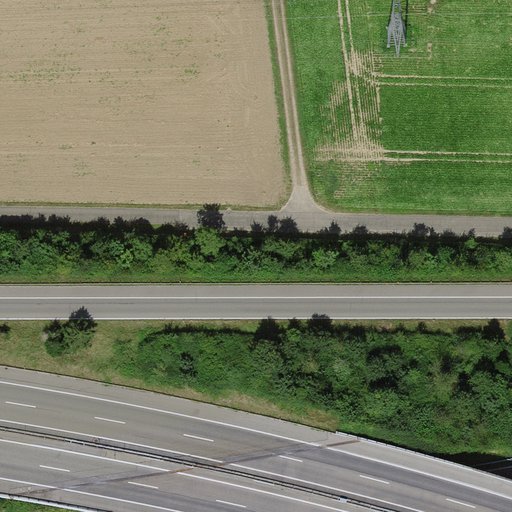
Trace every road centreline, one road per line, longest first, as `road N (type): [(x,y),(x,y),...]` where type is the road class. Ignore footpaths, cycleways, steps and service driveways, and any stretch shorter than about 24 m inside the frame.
road 1 (motorway): [(500,511),(246,446),(0,400)]
road 2 (track): [(0,217),(511,230)]
road 3 (motorway): [(511,303),(0,308)]
road 4 (motorway): [(0,460),(262,511)]
road 5 (track): [(272,0),(298,222)]
road 6 (motorway): [(302,511),(511,479)]
